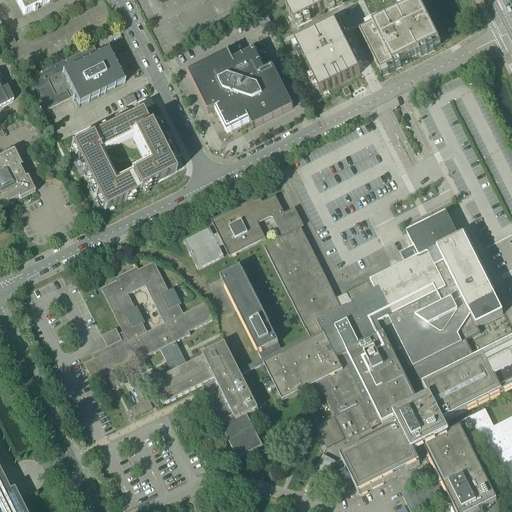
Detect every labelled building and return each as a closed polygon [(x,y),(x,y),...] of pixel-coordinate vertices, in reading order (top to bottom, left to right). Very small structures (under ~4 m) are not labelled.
[(281,0),(289,16),(293,23),(293,25),(295,24),(301,21),(303,20),(309,17),(327,8),(333,5),(335,4),(341,1),(342,0),(281,0)] [(366,30),(359,33),(379,73),(439,44),(419,3),(411,7),(407,9),(399,13),(388,18),(386,20),(379,23),(373,26),(366,30)] [(267,19),(258,24),(261,31),(263,30),(271,26),(267,19)] [(320,33),(295,45),(295,47),(296,47),(298,53),(303,61),(311,79),(312,79),(314,85),(315,87),(318,93),(319,93),(319,95),(321,94),(328,91),(360,75),(359,73),(357,70),(356,66),(355,66),(347,49),(339,33),(336,26),(335,25),(331,27),(324,31),(320,33)] [(226,134),(248,123),(252,130),(293,110),(272,69),(265,73),(254,51),(231,63),(227,54),(187,75),(208,116),(215,112),(226,134)] [(0,108),(13,102),(6,89),(2,91),(0,85),(0,84),(1,79),(0,76),(0,108)] [(351,96),(347,89),(342,91),(345,98),(351,96)] [(132,96),(123,101),(126,107),(136,103),(132,96)] [(168,163),(167,161),(166,159),(165,158),(163,153),(158,143),(155,138),(148,124),(146,119),(142,112),(141,111),(135,114),(130,117),(116,124),(112,126),(108,128),(102,131),(101,132),(97,133),(75,144),(66,149),(99,215),(108,210),(113,208),(122,203),(129,200),(133,197),(143,192),(148,190),(150,189),(155,187),(175,176),(171,170),(171,169),(169,165),(168,163)] [(24,170),(21,171),(12,153),(0,159),(0,210),(32,194),(23,176),(26,175),(24,170)] [(511,343),(476,362),(466,342),(480,335),(477,329),(502,316),(463,237),(458,240),(446,215),(427,224),(406,235),(413,248),(400,255),(405,265),(336,300),(300,229),(303,228),(294,210),(284,215),(275,197),(262,204),(259,198),(211,222),(217,235),(213,237),(209,230),(183,243),(197,271),(223,258),(218,248),(223,246),(229,259),(264,241),(267,245),(262,248),(305,332),(306,331),(309,336),(280,351),(277,345),(278,345),(240,269),(220,279),(257,355),(267,350),(270,356),(238,372),(224,345),(202,356),(203,358),(187,366),(175,344),(190,336),(188,333),(212,321),(204,305),(183,316),(178,307),(180,306),(173,291),(168,293),(154,264),(138,272),(137,269),(115,280),(116,283),(101,291),(122,334),(119,336),(116,331),(102,338),(107,349),(92,357),(93,361),(84,365),(92,382),(136,360),(137,363),(160,352),(171,374),(151,384),(156,394),(156,393),(159,398),(158,398),(162,407),(203,386),(221,423),(219,424),(237,461),(262,448),(246,417),(257,411),(240,377),(262,366),(281,403),(317,384),(347,443),(371,431),(371,430),(381,425),(381,426),(394,420),(399,430),(339,460),(358,498),(419,467),(419,466),(425,463),(434,483),(402,499),(408,511),(419,511),(443,500),(438,489),(442,487),(454,511),(475,511),(496,502),(459,430),(469,425),(487,459),(495,455),(511,487),(511,418),(493,428),(485,411),(445,431),(443,425),(502,395),(511,390),(511,343)] [(0,511),(23,511),(19,503),(7,479),(0,464),(0,457),(2,456),(0,453),(0,511)] [(343,484),(330,477),(337,463),(323,456),(307,487),(304,492),(331,506),(336,497),(338,493),(343,484)]
